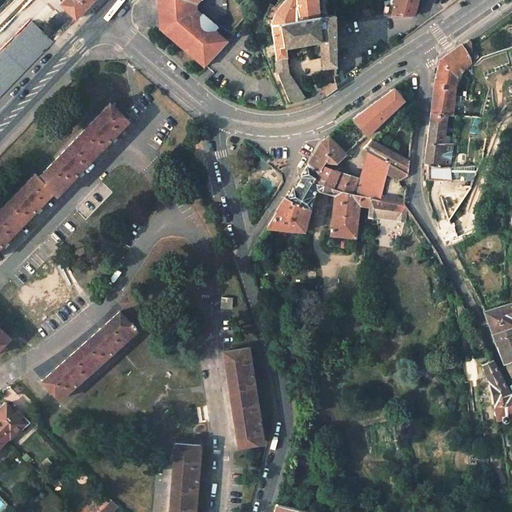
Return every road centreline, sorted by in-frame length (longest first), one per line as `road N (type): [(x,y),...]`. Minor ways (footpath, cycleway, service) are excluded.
road 1 (trunk): [(511,227),(134,154),(0,138)]
road 2 (trunk): [(0,215),(511,301)]
road 3 (residential): [(428,39),(416,203),(511,388)]
road 4 (track): [(339,262),(349,267),(382,338),(430,511)]
road 5 (track): [(394,511),(376,496),(336,413),(325,406),(334,266)]
road 6 (residential): [(265,511),(287,406),(238,253)]
road 7 (tertiary): [(428,39),(320,116),(282,125),(225,116)]
road 8 (tertiary): [(225,116),(105,14)]
road 9 (primary): [(105,14),(0,126)]
road 10 (residential): [(225,116),(220,154),(238,253)]
